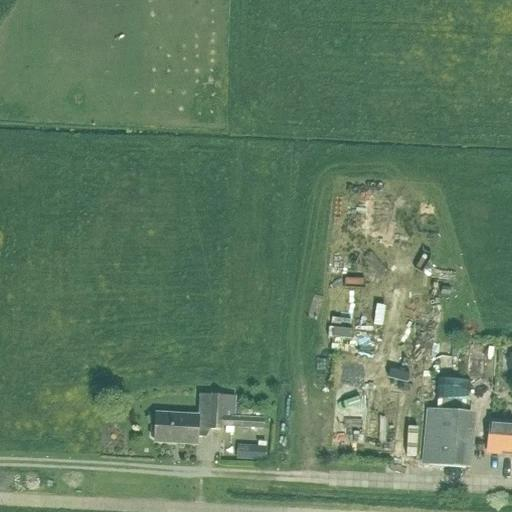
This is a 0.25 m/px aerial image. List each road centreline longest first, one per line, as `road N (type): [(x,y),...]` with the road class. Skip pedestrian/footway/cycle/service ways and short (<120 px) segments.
road 1 (track): [(0,460),(511,485)]
road 2 (track): [(183,511),(0,502)]
